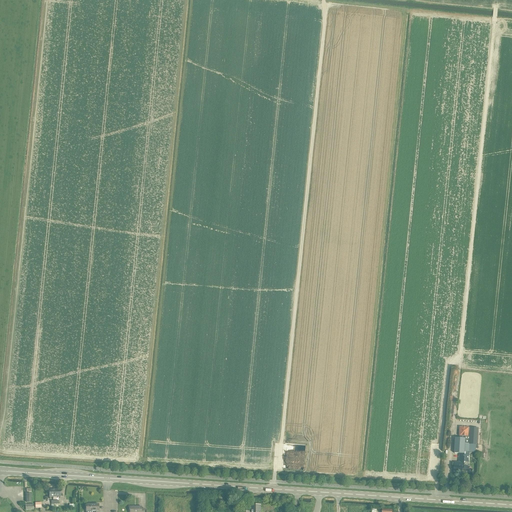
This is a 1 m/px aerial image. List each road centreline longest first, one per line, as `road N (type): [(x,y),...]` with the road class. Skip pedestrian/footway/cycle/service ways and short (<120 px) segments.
road 1 (secondary): [(511,505),(0,470)]
road 2 (track): [(273,488),(324,0)]
road 3 (track): [(450,464),(496,16)]
